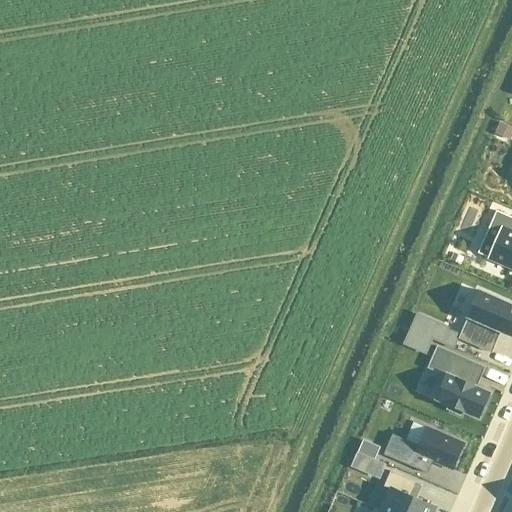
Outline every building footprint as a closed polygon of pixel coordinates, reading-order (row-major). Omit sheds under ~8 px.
[(501,231),(488,260),(511,270),(511,220),(496,213),(490,226),(501,231)] [(460,335),(488,347),(495,331),(511,338),(511,307),(479,293),(460,335)] [(447,334),(442,346),(453,350),(458,338),(447,334)] [(437,349),(428,370),(446,378),(436,401),(449,407),(446,412),(460,417),(462,412),(478,419),(489,395),(475,389),(473,388),(475,383),(463,378),(469,363),(437,349)] [(392,436),(383,456),(427,476),(433,463),(453,472),(464,446),(426,429),(418,448),(392,436)] [(380,449),(363,442),(358,454),(374,461),(380,449)] [(372,461),(367,474),(378,479),(384,466),(372,461)] [(378,511),(374,510),(373,511),(375,511),(433,511),(435,509),(409,498),(415,484),(390,473),(383,489),(390,492),(381,511),(378,511)]
